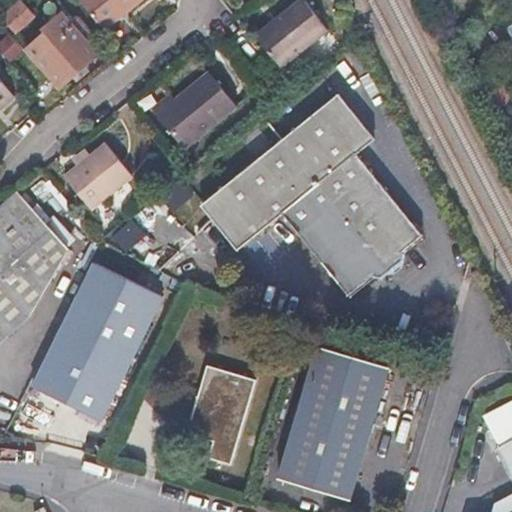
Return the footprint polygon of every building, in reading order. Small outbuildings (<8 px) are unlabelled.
[(84,0),(109,32),(151,0),(84,0)] [(302,0),(255,38),(280,70),(327,32),(302,0)] [(49,36),(30,53),(63,91),(101,58),(76,30),(72,33),(69,30),(55,43),(49,36)] [(214,72),(160,115),(187,149),(241,106),(214,72)] [(0,108),(15,96),(0,77),(0,108)] [(421,238),(355,155),(375,140),(339,95),(202,204),(238,249),(282,213),(348,295),(372,276),(375,279),(381,279),(388,273),(388,267),(398,260),(402,261),(405,259),(405,252),(404,251),(421,238)] [(110,144),(70,178),(97,209),(137,175),(110,144)] [(0,347),(31,320),(71,251),(22,195),(0,214),(0,347)] [(101,262),(37,383),(105,419),(168,298),(101,262)] [(316,356),(277,489),(348,510),(388,377),(316,356)] [(207,374),(185,443),(196,446),(193,456),(204,459),(207,450),(212,451),(207,466),(228,473),(255,389),(207,374)] [(511,511),(511,450),(496,458),(511,489),(511,511)]
